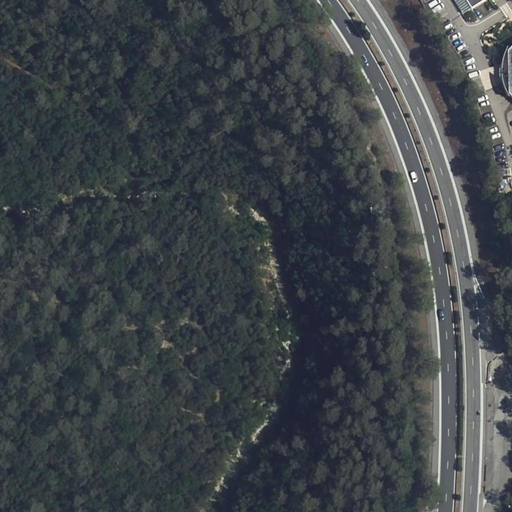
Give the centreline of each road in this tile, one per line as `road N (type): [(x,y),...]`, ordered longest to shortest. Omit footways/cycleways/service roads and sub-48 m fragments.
road 1 (secondary): [(322,0),(393,115),(431,231),(447,380),(445,511)]
road 2 (secondary): [(469,511),(471,304),(456,227),(416,98),(359,0)]
